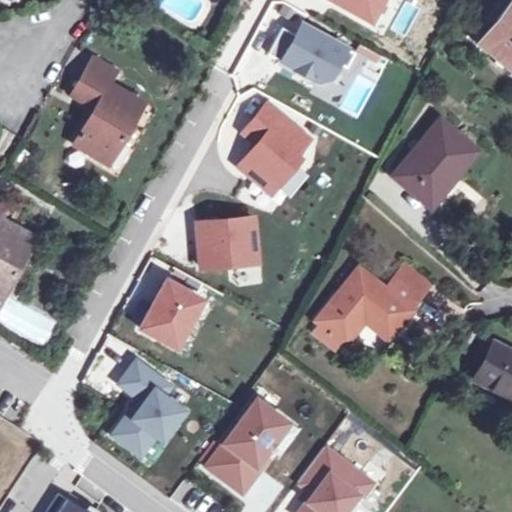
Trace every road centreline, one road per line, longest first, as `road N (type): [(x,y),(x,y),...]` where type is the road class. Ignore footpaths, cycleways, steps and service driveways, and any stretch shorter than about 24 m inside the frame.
road 1 (residential): [(42,395),(215,101)]
road 2 (residential): [(155,511),(66,445),(42,395)]
